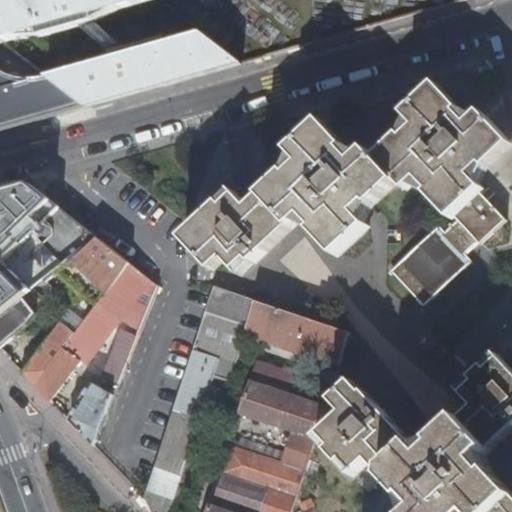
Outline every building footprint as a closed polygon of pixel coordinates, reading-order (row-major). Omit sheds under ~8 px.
[(152,0),(7,0),(0,2),(0,39),(3,42),(14,39),(40,37),(38,30),(93,14),(95,21),(152,0)] [(95,21),(93,14),(38,30),(40,37),(65,30),(95,21)] [(141,45),(95,21),(65,30),(113,53),(141,45)] [(244,62),(206,33),(188,37),(166,38),(168,45),(114,61),(113,53),(88,67),(49,78),(50,79),(84,105),(218,66),(220,70),(244,62)] [(141,45),(113,53),(114,61),(168,45),(166,38),(141,45)] [(0,130),(86,107),(84,105),(50,79),(46,80),(40,81),(36,81),(31,81),(18,78),(5,71),(0,67),(0,44),(5,44),(3,42),(0,39),(0,130)] [(421,183),(446,212),(473,189),(511,154),(511,149),(491,125),(478,136),(441,95),(414,119),(424,131),(384,166),(399,184),(408,194),(421,183)] [(399,184),(384,166),(376,157),(362,169),(325,127),(298,150),(309,163),(280,188),(303,213),(341,257),(369,232),(358,219),(399,184)] [(277,236),(303,213),(280,188),(254,211),(227,181),(195,209),(206,222),(181,244),(203,269),(216,258),(231,275),(243,264),(246,267),(279,238),(277,236)] [(33,186),(0,195),(0,223),(36,189),(33,186)] [(50,280),(20,247),(64,211),(36,189),(0,223),(0,299),(11,312),(15,308),(39,289),(48,282),(50,280)] [(460,228),(446,241),(462,259),(476,247),(482,253),(509,230),(473,189),(446,212),(460,228)] [(100,239),(64,211),(20,247),(50,280),(62,271),(100,239)] [(470,268),(462,259),(446,241),(439,232),(389,276),(420,312),(470,268)] [(132,264),(100,239),(62,271),(75,282),(86,292),(25,373),(37,386),(132,264)] [(91,359),(121,321),(153,280),(132,264),(37,386),(51,400),(82,359),(91,359)] [(75,282),(62,271),(50,280),(48,282),(66,295),(75,282)] [(153,280),(121,321),(141,336),(161,286),(153,280)] [(51,300),(39,289),(15,308),(11,312),(0,320),(0,347),(2,350),(31,325),(30,324),(51,300)] [(257,308),(216,294),(215,298),(210,313),(251,327),(257,308)] [(0,320),(11,312),(0,299),(0,320)] [(351,339),(257,308),(251,327),(249,334),(342,365),(351,339)] [(233,382),(249,334),(251,327),(210,313),(153,483),(148,500),(153,511),(171,511),(217,377),(233,382)] [(106,377),(122,383),(132,359),(116,352),(106,377)] [(463,389),(480,408),(503,432),(506,436),(511,429),(511,365),(501,354),(463,389)] [(291,511),(334,388),(259,364),(243,413),(297,432),(289,455),(243,438),(240,444),(234,442),(223,474),(226,474),(214,508),(212,508),(210,511),(291,511)] [(359,472),(377,456),(403,431),(406,428),(382,403),(379,406),(355,380),(337,397),(348,409),(322,432),(359,472)] [(93,383),(72,422),(95,446),(117,394),(93,383)] [(426,509),(422,511),(478,511),(480,511),(481,511),(511,511),(511,493),(477,456),(503,432),(480,408),(427,456),(424,454),(419,447),(403,431),(377,456),(406,487),(426,509)]
